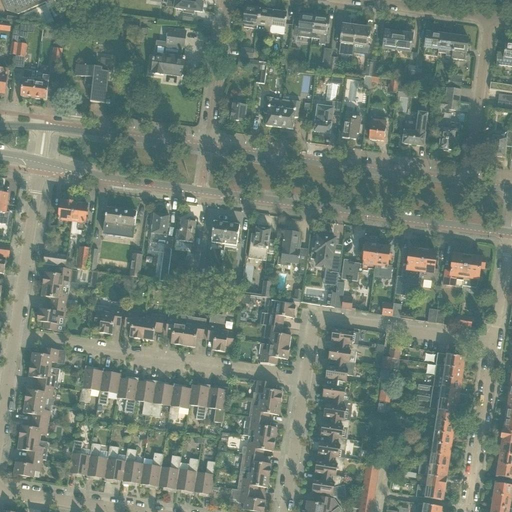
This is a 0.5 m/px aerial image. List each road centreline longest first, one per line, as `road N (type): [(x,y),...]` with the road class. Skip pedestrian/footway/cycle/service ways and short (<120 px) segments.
road 1 (secondary): [(39,159),(107,178),(509,232)]
road 2 (residential): [(302,382),(13,334)]
road 3 (secondary): [(467,184),(206,148)]
road 4 (residential): [(302,382),(310,326),(328,316),(489,344)]
road 5 (residential): [(13,334),(39,159)]
road 6 (residential): [(466,511),(489,344)]
road 7 (residential): [(467,184),(488,18)]
road 8 (secondary): [(206,148),(44,127)]
road 9 (residential): [(226,0),(206,148)]
road 10 (residential): [(488,18),(354,0)]
road 11 (residential): [(133,511),(0,490)]
road 12 (residential): [(282,511),(302,382)]
